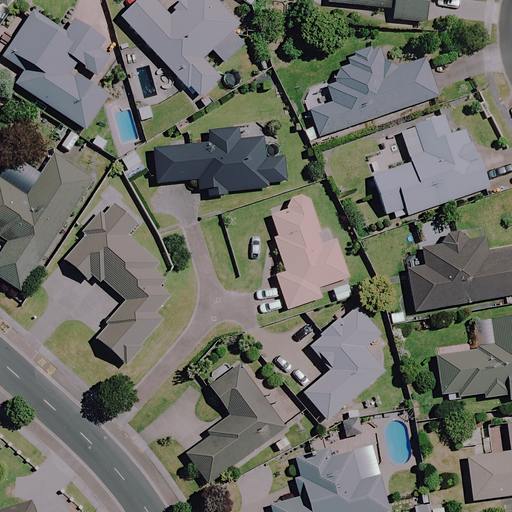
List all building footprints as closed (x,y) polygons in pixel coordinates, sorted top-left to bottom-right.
[(201,62),(204,59),(211,52),(221,63),(240,46),(231,35),(240,27),(215,0),(186,0),(185,0),(180,0),(175,6),(178,9),(167,19),(149,0),(134,0),(114,20),(182,93),(184,91),(194,101),(217,79),(201,62)] [(324,0),(324,8),(390,11),(390,22),(425,23),(425,0),(324,0)] [(269,3),(268,19),(297,21),(298,5),(269,3)] [(0,56),(22,71),(11,89),(82,135),(107,97),(91,87),(109,59),(97,52),(103,41),(68,20),(60,32),(30,11),(0,55),(0,56)] [(376,49),(369,51),(367,47),(349,54),(350,58),(342,61),(345,69),(330,74),(334,83),(319,88),(325,106),(307,112),(312,126),(299,131),(304,145),(317,140),(435,99),(423,66),(419,55),(390,66),(383,68),(376,49)] [(148,107),(132,112),(136,127),(153,122),(148,107)] [(378,220),(388,216),(390,223),(403,219),(486,189),(469,143),(465,144),(460,130),(447,134),(440,115),(409,127),(419,153),(401,160),(403,163),(363,178),(378,220)] [(32,134),(33,136),(37,139),(39,140),(41,141),(43,141),(45,141),(47,141),(49,140),(51,139),(53,137),(54,136),(56,134),(56,132),(57,129),(57,127),(56,125),(55,123),(54,121),(53,119),(51,118),(49,117),(47,116),(45,116),(43,116),(40,116),(38,117),(36,118),(35,120),(33,121),(32,123),(31,125),(31,128),(31,130),(31,132),(32,134)] [(270,193),(269,184),(281,184),(280,157),(265,157),(264,139),(259,139),(237,140),(236,130),(203,132),(205,147),(147,150),(149,186),(193,184),(194,201),(226,200),(226,195),(270,193)] [(71,151),(80,137),(72,131),(62,145),(71,151)] [(0,176),(0,230),(3,232),(0,236),(0,238),(8,243),(0,255),(0,277),(23,292),(96,178),(55,152),(27,194),(0,176)] [(131,153),(116,161),(130,188),(145,180),(131,153)] [(350,277),(337,239),(326,242),(311,199),(302,195),(293,197),(288,208),(272,214),(280,235),(275,237),(287,270),(274,275),(287,310),(325,297),(321,287),(350,277)] [(134,226),(108,205),(62,260),(59,264),(83,283),(86,279),(95,287),(99,282),(121,301),(119,303),(102,324),(104,326),(90,344),(123,371),(140,350),(137,348),(159,321),(153,316),(168,297),(159,289),(165,281),(153,271),(155,269),(158,265),(124,238),(134,226)] [(416,311),(469,303),(468,299),(475,297),(476,301),(511,295),(511,247),(491,251),(490,248),(488,236),(470,239),(459,231),(449,233),(442,244),(425,246),(427,257),(427,260),(408,263),(416,311)] [(321,369),(324,374),(298,393),(322,424),(381,375),(361,348),(376,337),(357,311),(354,307),(336,321),(334,319),(320,329),(323,333),(304,347),(321,369)] [(481,399),(481,403),(504,400),(505,404),(511,403),(511,319),(473,323),(476,348),(476,352),(431,356),(435,399),(445,398),(445,403),(481,399)] [(281,431),(234,366),(204,389),(225,418),(204,433),(207,438),(182,456),(204,487),(281,431)] [(343,421),(339,421),(339,438),(355,438),(355,413),(343,413),(343,421)] [(511,421),(500,423),(504,454),(460,460),(466,504),(511,497),(511,421)] [(356,478),(349,454),(327,460),(325,451),(314,454),(290,461),(295,478),(289,480),(294,500),(265,508),(266,511),(384,511),(375,479),(368,481),(366,475),(356,478)] [(222,511),(219,494),(194,500),(196,511),(222,511)] [(0,511),(31,511),(28,501),(0,509),(0,511)]
